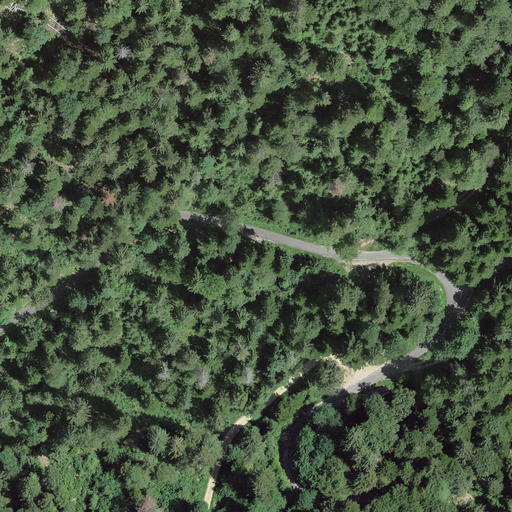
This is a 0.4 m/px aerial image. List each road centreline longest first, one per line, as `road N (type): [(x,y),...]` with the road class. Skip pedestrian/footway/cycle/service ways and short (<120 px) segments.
road 1 (unclassified): [(338,511),(294,481),(293,439),(308,417),(409,358),(447,325),(455,297),(447,279),(420,258),(334,254),(190,221),(155,222),(0,330)]
road 2 (track): [(362,386),(343,358),(308,367),(236,430),(206,511)]
